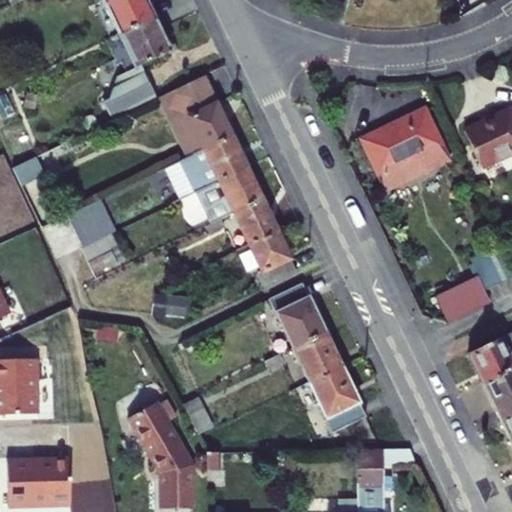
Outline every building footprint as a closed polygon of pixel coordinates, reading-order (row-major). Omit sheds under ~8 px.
[(113,41),(147,24),(135,0),(119,0),(98,10),(113,41)] [(322,0),(322,3),(397,15),(399,0),(322,0)] [(162,56),(147,24),(113,41),(128,73),(109,82),(102,105),(96,109),(104,127),(149,105),(133,71),(162,56)] [(156,118),(200,96),(193,83),(149,105),(156,118)] [(178,164),(222,143),(200,96),(156,118),(178,164)] [(429,157),(413,121),(349,150),(369,195),(374,192),(377,197),(401,186),(394,173),(429,157)] [(511,124),(504,128),(502,124),(454,143),(468,180),(497,168),(502,180),(511,176),(511,124)] [(189,199),(238,176),(222,143),(178,164),(186,181),(178,185),(176,180),(161,188),(171,208),(189,199)] [(14,168),(22,186),(45,174),(36,156),(14,168)] [(204,231),(210,228),(224,221),(252,208),(238,176),(189,199),(204,231)] [(99,198),(67,213),(83,246),(105,235),(112,232),(114,231),(99,198)] [(240,254),(267,241),(252,208),(224,221),(240,254)] [(214,236),(210,228),(204,231),(196,235),(200,243),(214,236)] [(83,246),(82,246),(94,272),(124,258),(112,232),(105,235),(83,246)] [(240,254),(252,280),(247,283),(253,296),(286,280),(267,241),(240,254)] [(502,289),(487,258),(456,272),(470,304),(502,289)] [(283,357),(315,342),(292,292),(260,307),(283,357)] [(157,293),(156,313),(188,314),(188,293),(157,293)] [(299,391),(331,376),(315,342),(283,357),(299,391)] [(511,376),(511,365),(501,342),(456,364),(471,396),(511,376)] [(34,356),(0,357),(0,412),(32,412),(31,378),(35,378),(34,356)] [(256,379),(272,372),(268,364),(252,371),(256,379)] [(331,376),(299,391),(324,443),(355,428),(331,376)] [(511,376),(471,396),(482,421),(511,407),(511,376)] [(209,429),(193,396),(177,403),(194,436),(209,429)] [(187,459),(158,400),(127,415),(157,475),(158,508),(188,508),(187,459)] [(511,407),(482,421),(495,448),(511,439),(511,407)] [(511,439),(495,448),(508,477),(511,475),(511,439)] [(381,452),(355,452),(355,511),(373,511),(373,484),(382,484),(381,452)] [(215,454),(203,454),(203,472),(215,472),(215,454)] [(31,457),(3,457),(4,505),(32,504),(32,501),(67,500),(66,456),(44,456),(44,458),(31,459),(31,457)]
